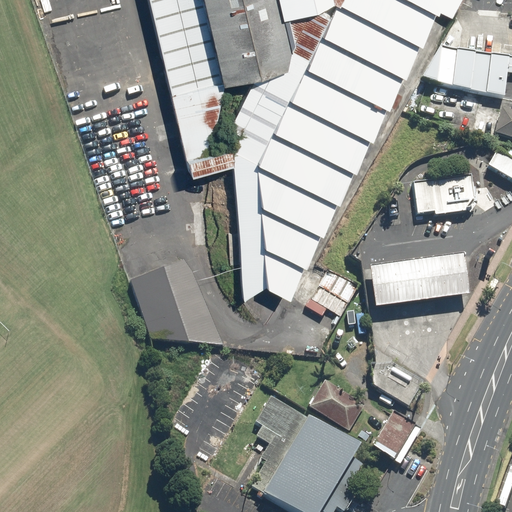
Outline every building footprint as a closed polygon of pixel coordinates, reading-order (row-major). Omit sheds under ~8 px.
[(231,142),(216,80),(197,0),(145,0),(182,153),(231,142)] [(197,0),(216,80),(288,63),(275,11),(272,0),(197,0)] [(262,283),(284,294),(287,287),(302,259),(434,8),(450,16),(457,0),(330,0),(250,151),(249,158),(262,283)] [(272,0),(275,11),(320,0),(272,0)] [(506,58),(436,49),(417,82),(502,100),(506,58)] [(511,111),(499,109),(493,137),(511,141),(511,111)] [(511,162),(495,152),(485,168),(511,183),(511,162)] [(470,177),(410,184),(414,218),(474,211),(470,177)] [(460,256),(365,270),(371,311),(466,297),(460,256)] [(342,319),(357,287),(302,259),(287,287),(342,319)] [(150,340),(223,347),(189,274),(182,264),(132,282),(150,340)] [(367,366),(369,387),(407,409),(424,381),(389,361),(367,366)] [(359,407),(322,382),(305,408),(341,432),(359,407)] [(421,432),(391,413),(367,449),(396,469),(421,432)] [(306,425),(259,495),(284,511),(316,511),(354,457),(306,425)]
